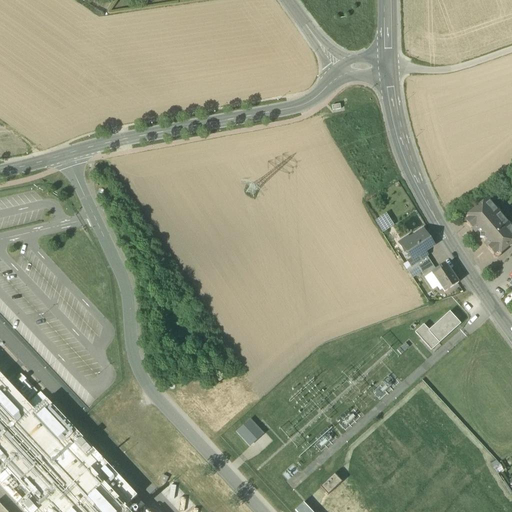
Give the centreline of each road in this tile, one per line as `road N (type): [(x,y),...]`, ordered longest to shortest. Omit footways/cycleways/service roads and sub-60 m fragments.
road 1 (unclassified): [(68,154),(126,287),(143,381),(261,511)]
road 2 (tertiary): [(511,334),(408,166),(387,70)]
road 3 (tertiary): [(68,154),(298,107),(343,74)]
road 4 (track): [(387,70),(463,69),(511,53)]
